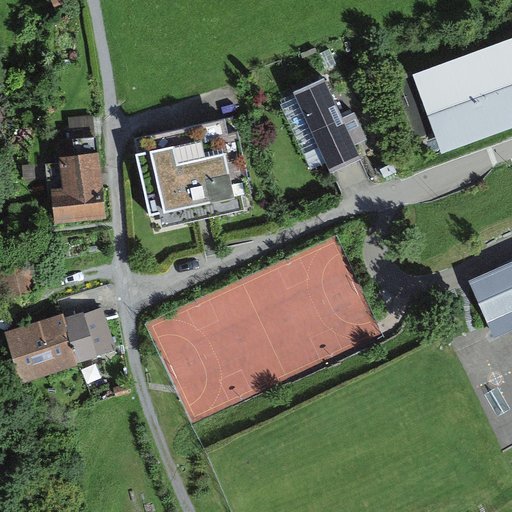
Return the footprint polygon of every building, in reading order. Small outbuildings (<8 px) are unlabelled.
[(511,50),(420,81),(441,145),(511,122),(511,50)] [(347,73),(293,93),(325,179),(379,158),(347,73)] [(98,130),(96,114),(73,117),(75,133),(98,130)] [(254,120),(143,142),(162,237),(273,214),(254,120)] [(107,220),(97,141),(77,144),(79,163),(63,165),(67,196),(53,198),(56,226),(107,220)] [(511,261),(483,274),(508,344),(511,342),(511,261)] [(119,357),(101,303),(60,316),(77,370),(119,357)] [(77,370),(60,316),(7,332),(23,386),(77,370)]
